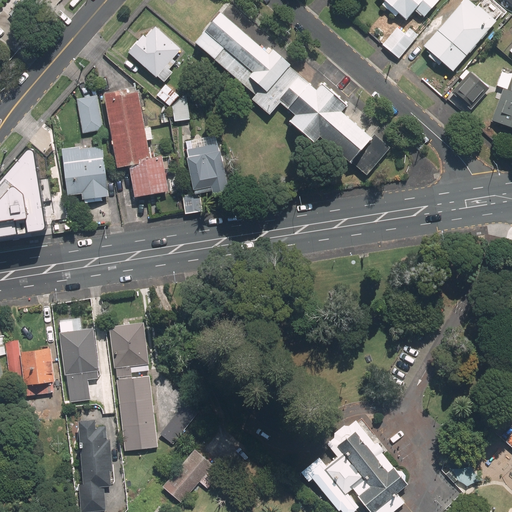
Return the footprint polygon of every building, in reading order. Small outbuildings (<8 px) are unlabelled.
[(422,21),(440,0),(379,0),(383,3),(381,6),(394,18),(396,15),(404,22),(413,13),(422,21)] [(451,75),(496,23),(477,7),(476,8),(466,0),(464,0),(422,49),(429,55),(426,58),(438,68),(440,65),(451,75)] [(317,92),(311,86),(223,10),(195,42),(255,93),(252,97),(270,113),(278,105),(290,116),(285,122),(314,147),(320,140),(350,166),(373,139),(340,111),(345,105),(322,86),(317,92)] [(141,37),(126,56),(162,85),(171,74),(169,72),(176,64),(172,62),(181,51),(154,29),(145,40),(141,37)] [(381,47),(397,61),(418,37),(409,29),(404,35),(397,29),(381,47)] [(476,63),(458,83),(477,100),(495,79),(476,63)] [(502,90),(491,124),(511,130),(511,131),(510,136),(511,136),(511,85),(510,84),(507,92),(502,90)] [(164,85),(155,97),(169,108),(178,97),(164,85)] [(136,89),(101,95),(115,171),(126,169),(132,201),(168,194),(161,158),(149,160),(146,144),(152,143),(150,130),(144,131),(136,89)] [(189,121),(186,96),(171,109),(173,123),(189,121)] [(97,97),(76,100),(82,135),(103,131),(97,97)] [(227,191),(217,145),(185,152),(187,159),(184,164),(190,194),(181,196),(185,216),(201,213),(198,197),(227,191)] [(101,146),(60,151),(65,198),(81,196),(82,206),(108,203),(101,146)] [(0,237),(55,228),(41,149),(0,194),(0,237)] [(142,323),(107,328),(123,452),(159,447),(149,376),(132,379),(131,373),(149,371),(142,323)] [(93,329),(56,334),(63,377),(65,377),(69,403),(90,400),(87,381),(101,379),(93,329)] [(55,393),(50,349),(18,353),(23,397),(55,393)] [(186,400),(158,435),(172,446),(200,410),(186,400)] [(97,417),(72,419),(78,488),(110,485),(105,427),(98,428),(97,417)] [(396,493),(408,483),(357,419),(327,443),(339,457),(328,466),(320,457),(306,468),(341,511),(356,511),(365,505),(371,511),(393,511),(404,504),(396,493)] [(192,450),(160,488),(180,505),(198,483),(206,490),(220,473),(192,450)]
